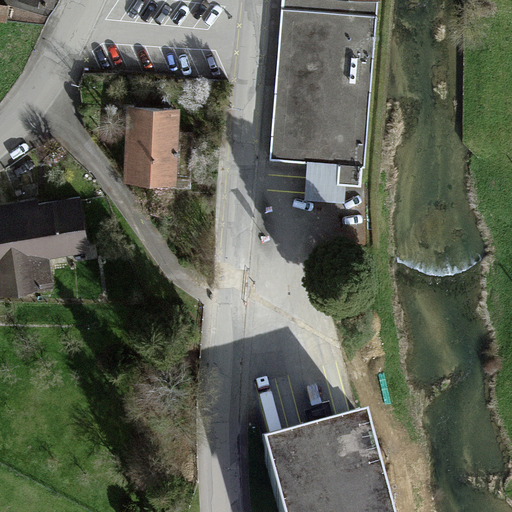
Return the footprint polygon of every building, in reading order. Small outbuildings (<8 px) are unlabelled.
[(322,0),(285,0),(273,158),(344,164),(358,165),(369,165),(381,4),(323,0),(322,0)] [(133,108),(131,176),(180,178),(182,110),(133,108)] [(357,183),(358,165),(344,164),(342,182),(357,183)] [(0,293),(49,286),(47,258),(85,250),(79,195),(0,207),(0,293)] [(266,449),(273,475),(366,450),(359,424),(266,449)] [(396,511),(379,446),(366,450),(273,475),(283,511),(396,511)]
